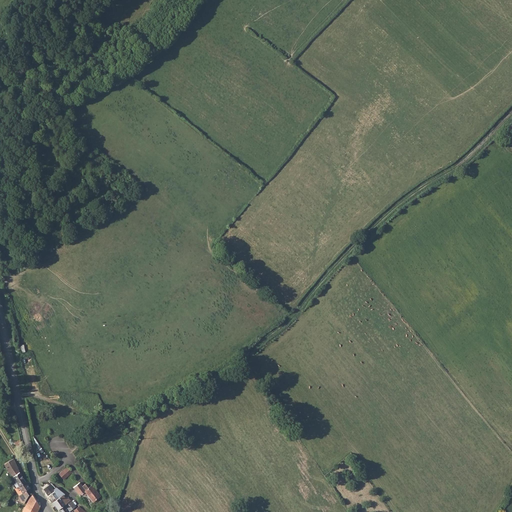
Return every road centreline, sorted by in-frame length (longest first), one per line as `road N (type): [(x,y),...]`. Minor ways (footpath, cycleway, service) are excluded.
road 1 (track): [(17,396),(118,424),(187,389),(294,315),(369,231),(452,167)]
road 2 (tertiary): [(0,314),(37,484)]
